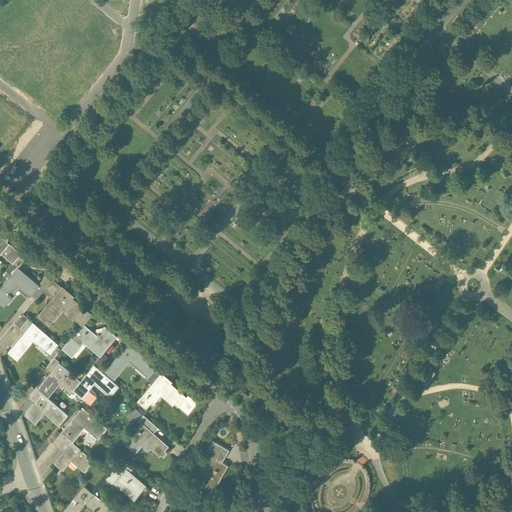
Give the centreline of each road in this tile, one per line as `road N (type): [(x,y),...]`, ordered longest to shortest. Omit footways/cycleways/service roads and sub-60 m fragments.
road 1 (residential): [(226,386),(0,207)]
road 2 (residential): [(226,386),(156,511)]
road 3 (residential): [(59,136),(134,46),(137,21)]
road 4 (residential): [(274,511),(261,434),(226,386)]
